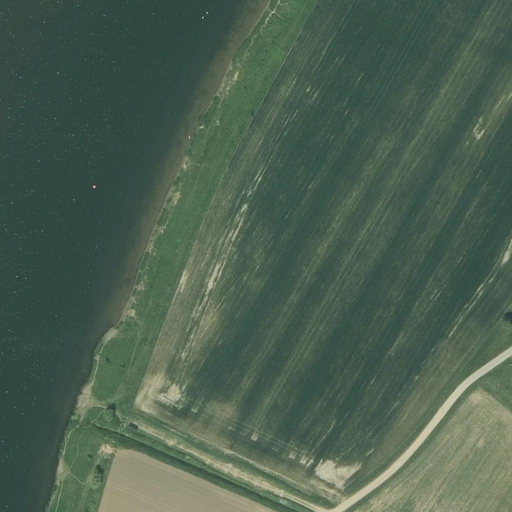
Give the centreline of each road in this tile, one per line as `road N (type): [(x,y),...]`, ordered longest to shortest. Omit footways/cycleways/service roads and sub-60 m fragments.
road 1 (track): [(337,511),(384,478),(461,388),(510,352)]
road 2 (track): [(319,511),(116,413)]
